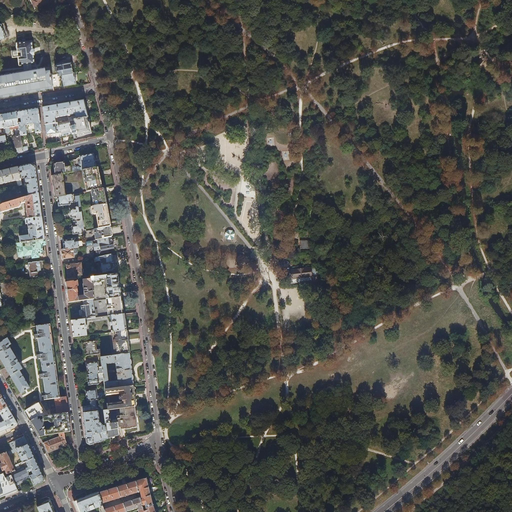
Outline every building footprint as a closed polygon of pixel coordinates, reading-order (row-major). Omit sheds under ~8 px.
[(66,20),(60,4),(53,6),(59,23),(66,20)] [(6,38),(9,37),(4,23),(0,24),(0,39),(6,38)] [(32,41),(16,42),(17,50),(12,50),(13,57),(18,56),(19,65),(21,65),(21,64),(34,62),(33,55),(34,55),(33,48),(32,48),(32,41)] [(62,74),(73,72),(71,62),(56,65),(56,67),(55,67),(55,71),(57,70),(58,75),(62,74)] [(41,91),(53,89),(52,84),(51,83),(50,82),(49,82),(44,83),(42,75),(24,78),(22,72),(0,75),(0,91),(6,91),(17,89),(18,95),(32,92),(41,91)] [(74,72),(73,72),(62,74),(64,86),(66,85),(76,84),(74,72)] [(83,101),(69,103),(70,109),(66,110),(68,116),(75,115),(75,116),(71,117),(71,118),(68,118),(68,119),(69,121),(87,118),(88,118),(85,106),(84,101),(83,101)] [(43,108),(45,125),(56,123),(55,118),(56,118),(56,121),(59,120),(59,117),(68,116),(66,110),(70,109),(69,103),(66,104),(56,105),(43,108)] [(35,134),(41,133),(38,108),(28,110),(17,112),(19,126),(19,129),(21,136),(27,135),(25,126),(34,124),(35,134)] [(5,134),(11,133),(10,130),(10,128),(19,126),(17,112),(9,114),(2,115),(4,128),(5,134)] [(88,133),(90,133),(88,125),(87,118),(69,121),(69,123),(72,134),(72,135),(76,134),(77,136),(88,133)] [(56,133),(59,133),(58,126),(57,123),(56,123),(45,125),(46,135),(53,134),(56,134),(56,133)] [(67,135),(72,134),(69,123),(58,126),(59,133),(60,137),(67,135)] [(17,155),(23,153),(22,147),(21,136),(16,137),(14,137),(17,155)] [(69,161),(70,164),(72,172),(82,170),(81,166),(87,165),(88,169),(96,168),(96,165),(95,164),(94,159),(93,154),(79,156),(80,159),(77,159),(69,161)] [(62,174),(72,172),(70,164),(64,165),(64,161),(59,162),(56,162),(54,165),(54,168),(55,175),(62,174)] [(25,165),(18,167),(20,178),(27,176),(27,178),(26,179),(26,180),(25,180),(25,183),(27,184),(28,194),(28,197),(39,194),(37,180),(35,166),(32,164),(25,165)] [(98,167),(96,168),(88,169),(87,165),(81,166),(82,170),(86,192),(90,191),(102,189),(100,178),(98,167)] [(7,170),(0,171),(0,184),(17,181),(18,187),(22,186),(20,178),(18,167),(7,170)] [(54,198),(57,198),(65,196),(62,174),(55,175),(51,176),(52,185),(54,198)] [(102,189),(90,191),(93,204),(93,205),(93,207),(105,205),(107,204),(106,198),(105,194),(103,194),(102,189)] [(5,204),(1,204),(0,204),(0,212),(20,207),(21,205),(21,204),(25,203),(27,219),(42,217),(40,206),(39,194),(28,197),(26,197),(5,204)] [(70,203),(72,203),(71,195),(65,196),(57,198),(58,204),(59,206),(60,206),(61,206),(62,206),(70,205),(70,203)] [(107,215),(105,205),(93,207),(81,209),(82,220),(83,229),(84,232),(94,230),(109,227),(107,215)] [(72,218),(73,222),(82,220),(81,209),(80,207),(75,208),(70,208),(71,216),(71,218),(72,218)] [(43,229),(42,217),(27,219),(26,219),(25,221),(26,224),(28,224),(29,236),(19,237),(20,243),(45,239),(43,229)] [(78,233),(79,235),(82,235),(81,229),(83,229),(82,220),(73,222),(74,226),(72,227),(73,228),(73,234),(75,234),(77,234),(78,233)] [(110,232),(109,227),(94,230),(95,240),(111,237),(110,232)] [(225,237),(226,238),(227,239),(229,240),(231,240),(232,239),(234,238),(234,237),(235,235),(235,234),(234,232),(233,231),(231,230),(230,230),(228,230),(227,231),(226,232),(225,234),(225,235),(225,237)] [(111,238),(111,237),(95,240),(85,242),(86,246),(94,245),(95,250),(96,250),(97,254),(102,253),(101,251),(106,250),(106,249),(113,248),(112,244),(112,242),(111,238)] [(45,245),(45,239),(20,243),(17,243),(19,256),(24,256),(32,255),(32,258),(39,257),(38,254),(41,254),(42,255),(44,252),(43,251),(43,250),(42,245),(45,245)] [(64,243),(64,249),(73,248),(78,248),(78,241),(75,241),(75,239),(64,241),(64,243)] [(62,259),(74,258),(73,248),(64,249),(61,250),(62,257),(62,259)] [(112,259),(112,254),(95,258),(96,261),(101,261),(101,264),(113,263),(112,259)] [(40,267),(40,261),(24,263),(25,272),(27,272),(27,274),(29,273),(30,278),(43,276),(42,266),(40,267)] [(78,275),(82,275),(80,261),(76,262),(76,264),(71,265),(71,263),(69,263),(70,265),(67,265),(68,273),(68,277),(71,276),(72,277),(73,279),(77,278),(78,276),(78,275)] [(114,267),(113,263),(101,264),(103,274),(114,272),(114,267)] [(283,271),(284,279),(318,275),(317,267),(283,271)] [(119,285),(117,275),(91,278),(91,279),(90,280),(83,281),(83,284),(82,284),(84,296),(78,296),(77,290),(77,287),(78,287),(77,281),(65,283),(67,292),(68,302),(75,302),(83,301),(93,300),(94,299),(93,297),(94,297),(94,296),(93,296),(92,286),(101,284),(101,281),(105,281),(105,287),(105,288),(106,294),(105,295),(106,299),(120,297),(119,285)] [(121,305),(120,297),(106,299),(108,316),(122,314),(121,305)] [(83,301),(83,306),(89,305),(89,307),(92,307),(92,308),(94,308),(93,300),(83,301)] [(82,316),(83,320),(95,318),(94,309),(94,308),(92,308),(92,307),(89,307),(89,305),(83,306),(81,306),(81,310),(80,310),(79,311),(79,313),(79,316),(80,316),(82,316)] [(124,314),(122,314),(108,316),(98,318),(95,318),(83,320),(71,321),(72,329),(73,337),(87,335),(98,334),(111,332),(126,330),(125,322),(124,314)] [(24,328),(0,342),(0,358),(3,364),(21,395),(29,408),(37,404),(43,400),(55,398),(59,398),(50,325),(24,328)] [(128,341),(126,330),(111,332),(114,356),(129,354),(128,341)] [(84,356),(94,355),(100,354),(99,349),(96,350),(95,342),(82,343),(82,344),(82,347),(82,349),(83,351),(84,356)] [(104,386),(105,390),(133,386),(131,370),(129,354),(114,356),(100,357),(102,368),(102,373),(103,376),(104,382),(104,386)] [(87,366),(88,375),(102,373),(102,368),(99,368),(98,365),(97,365),(97,362),(86,364),(87,366)] [(98,384),(99,387),(104,386),(104,382),(99,383),(98,377),(103,376),(102,373),(88,375),(88,379),(88,380),(88,382),(89,385),(98,384)] [(122,408),(134,407),(136,407),(134,395),(133,386),(105,390),(105,395),(106,399),(107,410),(116,409),(120,409),(122,408)] [(96,400),(106,399),(105,395),(102,396),(102,395),(98,395),(98,396),(96,396),(96,390),(86,391),(86,395),(87,397),(87,401),(96,400)] [(55,398),(56,406),(67,405),(66,401),(66,397),(59,398),(55,398)] [(82,407),(83,413),(98,411),(98,408),(97,408),(96,400),(87,401),(88,405),(88,406),(82,407)] [(44,416),(37,404),(29,408),(26,410),(32,420),(37,417),(38,417),(43,416),(44,416)] [(56,406),(57,414),(68,413),(67,408),(67,405),(56,406)] [(12,415),(8,407),(2,410),(3,411),(0,412),(0,414),(4,421),(0,422),(0,432),(18,424),(12,415)] [(135,416),(134,407),(122,408),(123,413),(123,416),(117,416),(117,420),(119,430),(124,429),(125,430),(130,429),(130,428),(132,428),(137,427),(136,416),(135,416)] [(119,435),(119,430),(117,420),(115,420),(115,423),(110,424),(110,422),(110,421),(109,413),(116,412),(116,409),(107,410),(103,411),(104,418),(105,426),(107,439),(113,437),(119,435)] [(98,442),(107,439),(105,426),(103,426),(102,425),(102,424),(100,422),(99,422),(98,411),(83,413),(85,430),(87,444),(90,445),(98,442)] [(57,414),(44,416),(43,416),(44,421),(48,421),(48,422),(51,423),(54,422),(53,420),(57,419),(58,426),(59,427),(56,430),(53,427),(51,427),(50,428),(50,429),(45,430),(45,435),(54,434),(59,433),(65,432),(70,431),(69,422),(68,413),(57,414)] [(38,420),(37,417),(32,420),(30,421),(34,428),(39,437),(41,436),(45,435),(45,430),(44,421),(42,421),(41,419),(40,419),(39,419),(38,420)] [(66,440),(65,432),(59,433),(59,436),(43,443),(45,447),(48,453),(68,445),(66,440)] [(14,441),(17,449),(28,444),(26,439),(25,436),(14,441)] [(23,463),(26,462),(34,458),(31,450),(28,444),(17,449),(8,452),(9,454),(17,451),(22,462),(23,463)] [(7,474),(15,471),(7,452),(0,455),(0,458),(2,463),(0,464),(3,471),(5,470),(7,474)] [(42,482),(44,478),(39,467),(34,458),(26,462),(28,468),(26,468),(28,473),(32,471),(33,475),(30,476),(30,477),(34,486),(38,484),(42,482)] [(26,479),(30,477),(30,476),(28,473),(26,468),(25,469),(12,475),(15,484),(18,482),(24,480),(26,479)] [(16,486),(15,484),(12,475),(6,478),(4,473),(0,474),(0,495),(17,489),(16,486)] [(140,498),(143,509),(153,505),(150,490),(147,478),(136,481),(138,491),(140,491),(141,495),(140,495),(141,497),(141,496),(142,497),(140,498)] [(139,492),(138,491),(136,481),(126,484),(117,487),(121,498),(139,492)] [(102,504),(121,498),(117,487),(108,490),(98,493),(102,504)] [(85,497),(74,502),(78,511),(86,511),(87,511),(101,507),(101,508),(103,507),(102,504),(98,493),(98,492),(85,497)] [(138,508),(138,510),(143,509),(140,498),(123,503),(126,511),(138,508)] [(37,506),(39,511),(54,511),(50,501),(37,506)] [(124,511),(126,511),(123,503),(104,509),(104,511),(124,511)]
